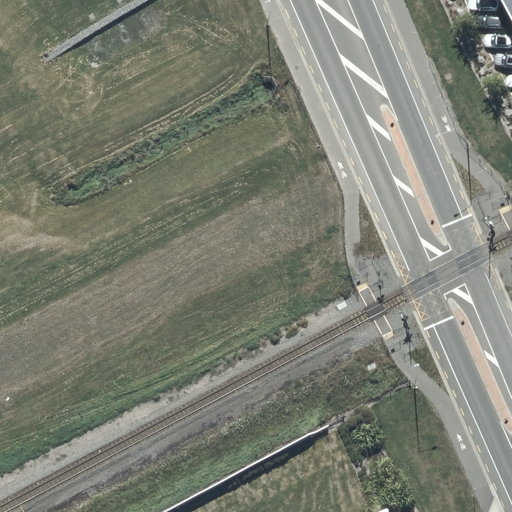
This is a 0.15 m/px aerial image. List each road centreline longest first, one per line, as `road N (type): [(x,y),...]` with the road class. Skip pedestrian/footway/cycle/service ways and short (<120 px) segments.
road 1 (secondary): [(511,473),(305,0)]
road 2 (secondary): [(358,0),(511,352)]
